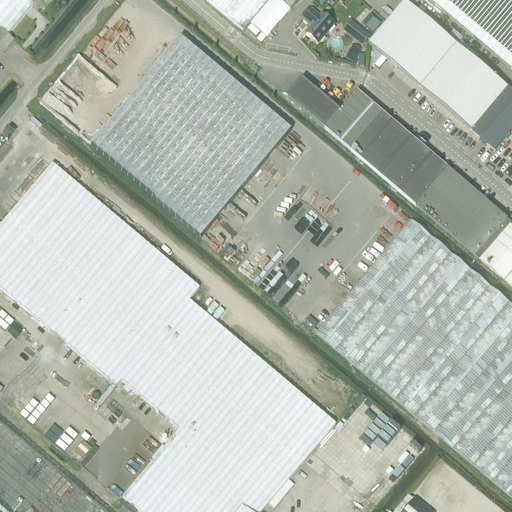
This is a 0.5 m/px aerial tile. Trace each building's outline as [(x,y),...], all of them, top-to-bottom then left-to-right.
[(0,0),(0,31),(7,37),(33,6),(25,0),(0,0)] [(205,0),(244,33),(251,24),(270,0),(277,0),(290,10),(296,3),(293,1),(293,0),(205,0)] [(277,0),(270,0),(251,24),(267,38),(290,10),(277,0)] [(316,0),(315,2),(323,8),(330,0),(316,0)] [(511,0),(428,0),(511,69),(511,0)] [(495,152),(511,131),(511,92),(405,2),(368,45),(495,152)] [(306,34),(318,44),(334,25),(322,15),(319,17),(311,10),(303,20),(308,25),(309,24),(312,26),(306,34)] [(369,15),(362,25),(373,34),(381,25),(369,15)] [(354,38),(353,40),(363,47),(370,37),(351,22),(345,30),(354,38)] [(251,25),(247,30),(256,38),(260,33),(251,25)] [(0,59),(14,43),(7,37),(0,31),(0,59)] [(261,35),(257,40),(261,44),(266,38),(261,35)] [(181,38),(89,147),(200,240),(292,131),(181,38)] [(352,47),(345,59),(353,64),(361,51),(352,47)] [(375,51),(370,58),(373,60),(372,62),(376,65),(382,57),(375,51)] [(376,65),(375,66),(379,70),(383,65),(386,61),(382,57),(376,65)] [(325,129),(340,110),(303,80),(288,98),(325,129)] [(325,130),(351,152),(384,113),(357,90),(325,130)] [(449,169),(384,113),(351,152),(416,208),(449,169)] [(122,498),(137,511),(238,511),(242,508),(246,511),(262,511),(335,426),(188,302),(199,290),(52,166),(0,227),(0,290),(116,388),(121,382),(179,432),(122,498)] [(449,169),(416,208),(476,258),(478,255),(482,259),(510,224),(507,221),(508,219),(449,169)] [(511,500),(511,499),(511,306),(451,255),(412,222),(402,234),(316,336),(511,500)] [(511,225),(510,224),(482,259),(480,261),(511,288),(511,225)] [(0,353),(23,327),(0,307),(0,353)] [(101,511),(0,426),(0,509),(3,511),(101,511)] [(349,446),(323,477),(338,490),(365,459),(349,446)] [(395,511),(430,511),(414,499),(413,500),(409,497),(395,511)] [(137,511),(126,503),(119,511),(137,511)]
